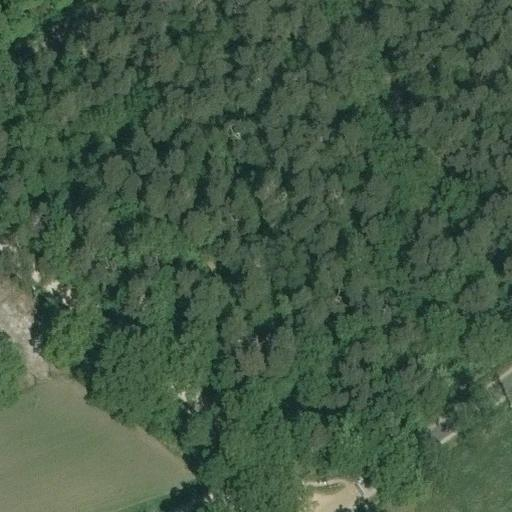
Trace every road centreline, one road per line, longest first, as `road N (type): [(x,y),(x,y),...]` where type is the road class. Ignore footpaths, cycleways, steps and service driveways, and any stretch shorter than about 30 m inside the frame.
road 1 (track): [(0,240),(290,474)]
road 2 (unclassified): [(328,511),(511,381)]
road 3 (track): [(0,74),(107,0)]
